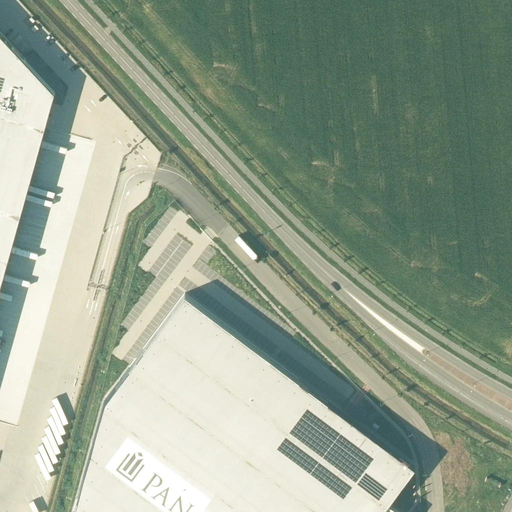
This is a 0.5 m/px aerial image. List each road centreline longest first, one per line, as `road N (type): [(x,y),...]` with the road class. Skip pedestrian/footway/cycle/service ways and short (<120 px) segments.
road 1 (unclassified): [(138,167),(179,185),(402,407),(428,449),(434,511)]
road 2 (secondary): [(399,334),(276,223),(68,0)]
road 3 (unclassified): [(138,167),(115,202),(31,511)]
road 4 (unclassified): [(0,0),(138,148),(138,167)]
road 5 (secondary): [(399,334),(448,380),(511,418)]
road 6 (secondary): [(511,395),(399,334)]
